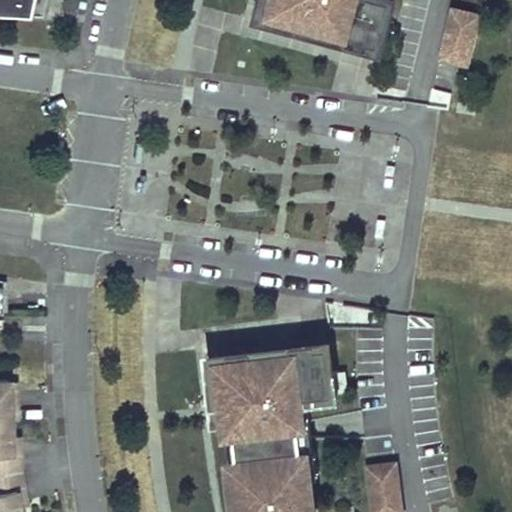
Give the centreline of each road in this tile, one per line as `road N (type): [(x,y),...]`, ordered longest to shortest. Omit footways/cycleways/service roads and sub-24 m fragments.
road 1 (residential): [(78,236),(404,286),(428,129),(97,85)]
road 2 (residential): [(92,511),(78,392),(78,236)]
road 3 (residential): [(78,236),(97,85)]
road 4 (unknown): [(393,124),(427,0)]
